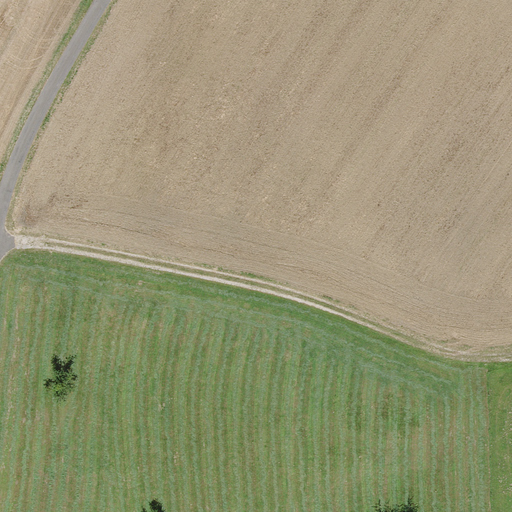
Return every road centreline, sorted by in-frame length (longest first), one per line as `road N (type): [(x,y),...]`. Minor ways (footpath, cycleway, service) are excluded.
road 1 (track): [(511,351),(425,343),(262,282),(0,235)]
road 2 (unclassified): [(103,0),(45,99),(0,224)]
